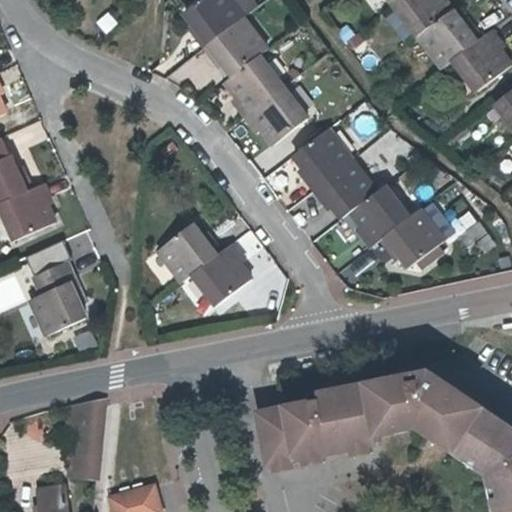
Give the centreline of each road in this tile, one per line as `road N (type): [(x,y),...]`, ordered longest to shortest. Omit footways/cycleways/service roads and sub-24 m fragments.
road 1 (residential): [(229,354),(511,295)]
road 2 (residential): [(0,405),(180,365)]
road 3 (residential): [(229,354),(265,511)]
road 4 (residential): [(180,365),(219,511)]
